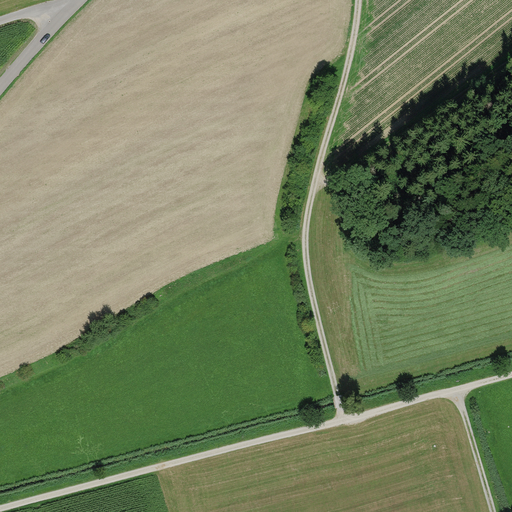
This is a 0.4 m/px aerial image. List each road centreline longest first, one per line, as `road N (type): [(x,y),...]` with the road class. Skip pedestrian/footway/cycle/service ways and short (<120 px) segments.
road 1 (track): [(0,510),(511,373)]
road 2 (track): [(342,420),(304,245),(357,0)]
road 3 (track): [(456,387),(491,511)]
